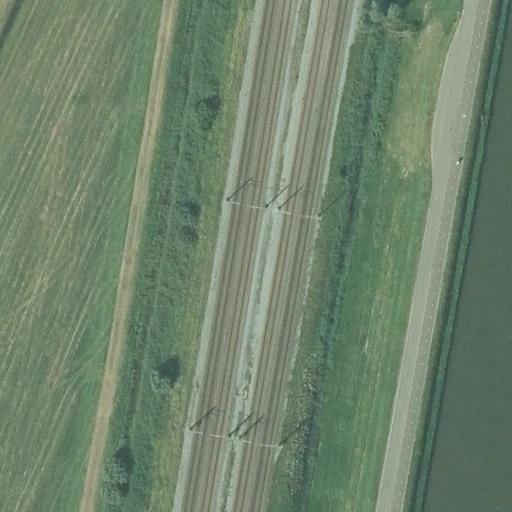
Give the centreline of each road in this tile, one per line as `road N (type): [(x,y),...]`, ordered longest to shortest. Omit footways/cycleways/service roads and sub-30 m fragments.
road 1 (tertiary): [(382,511),(471,0)]
road 2 (track): [(168,0),(81,511)]
